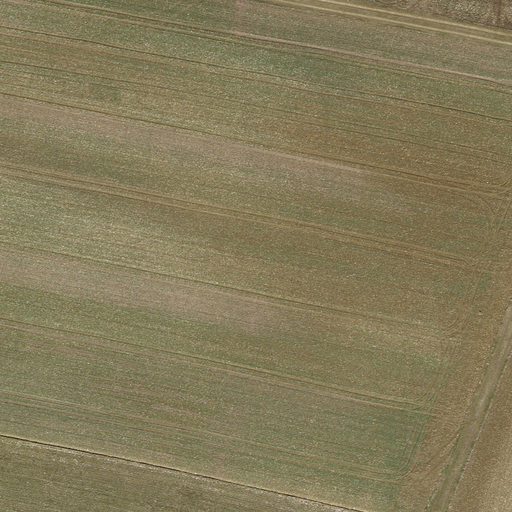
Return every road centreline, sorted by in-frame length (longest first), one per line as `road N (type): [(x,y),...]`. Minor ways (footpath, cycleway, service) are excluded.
road 1 (track): [(278,0),(511,45)]
road 2 (track): [(444,511),(511,344)]
